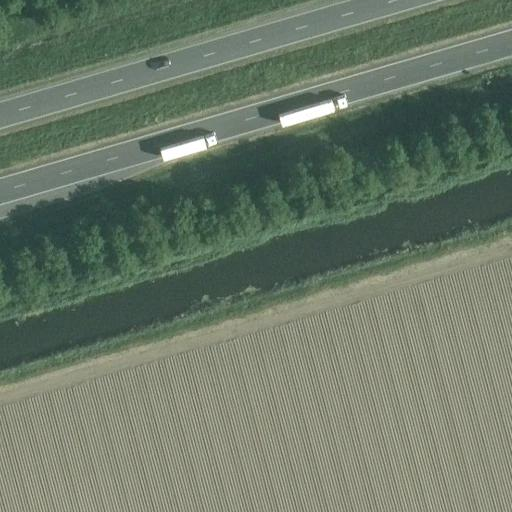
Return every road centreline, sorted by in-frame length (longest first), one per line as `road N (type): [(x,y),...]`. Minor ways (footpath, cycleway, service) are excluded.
road 1 (trunk): [(0,198),(511,48)]
road 2 (trunk): [(434,0),(0,128)]
